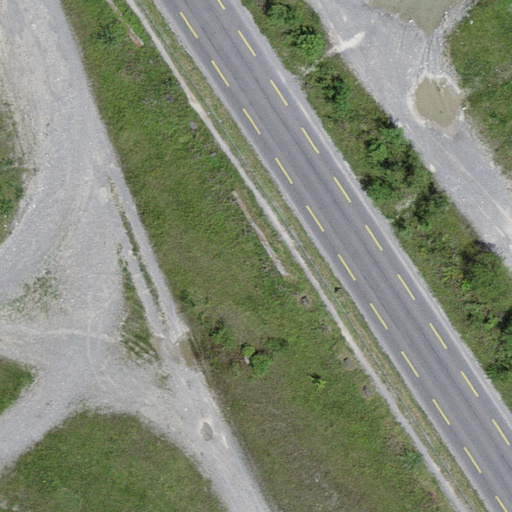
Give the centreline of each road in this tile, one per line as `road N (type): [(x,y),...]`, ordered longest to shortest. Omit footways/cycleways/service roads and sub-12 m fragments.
road 1 (tertiary): [(511,484),(195,0)]
road 2 (track): [(0,449),(42,424),(84,365),(98,323),(106,188),(66,65),(35,0)]
road 3 (track): [(106,188),(255,511)]
road 4 (track): [(0,335),(84,365),(219,433)]
road 5 (track): [(0,272),(58,209),(84,129)]
